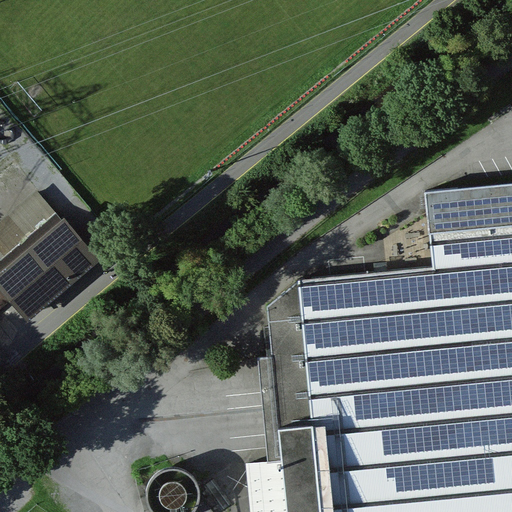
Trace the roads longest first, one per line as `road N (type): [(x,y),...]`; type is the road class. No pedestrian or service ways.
road 1 (residential): [(0,508),(511,64)]
road 2 (residential): [(0,365),(445,0)]
road 3 (unknown): [(85,461),(431,176),(511,146)]
